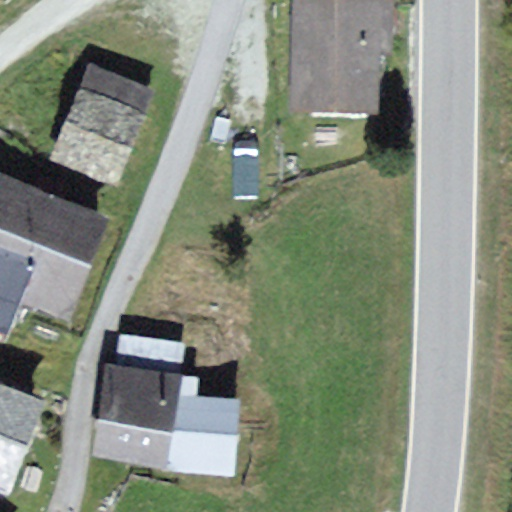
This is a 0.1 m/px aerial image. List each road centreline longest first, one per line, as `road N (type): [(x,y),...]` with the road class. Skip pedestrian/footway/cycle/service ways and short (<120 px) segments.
road 1 (track): [(57,511),(87,376),(224,0)]
road 2 (tertiary): [(429,511),(443,334),(448,0)]
